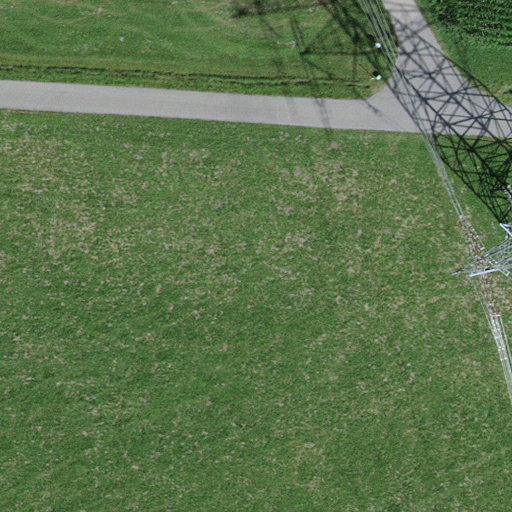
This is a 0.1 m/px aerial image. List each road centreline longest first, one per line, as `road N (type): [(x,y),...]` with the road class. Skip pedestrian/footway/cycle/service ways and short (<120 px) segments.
road 1 (residential): [(0,96),(432,120)]
road 2 (residential): [(396,0),(429,85),(432,120)]
